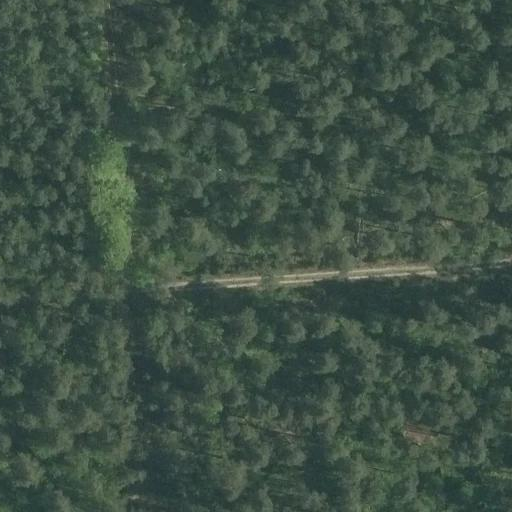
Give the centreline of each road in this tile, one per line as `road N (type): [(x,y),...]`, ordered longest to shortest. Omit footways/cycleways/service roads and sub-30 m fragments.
road 1 (track): [(511,257),(0,298)]
road 2 (track): [(163,511),(123,0)]
